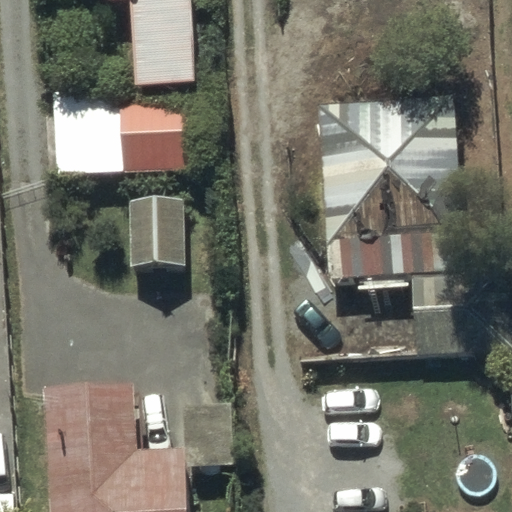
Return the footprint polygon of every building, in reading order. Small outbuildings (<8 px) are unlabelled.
[(190,0),(105,0),(106,14),(129,13),(132,98),(194,95),(190,0)] [(372,114),(320,116),(329,288),(411,284),(415,361),(509,356),(505,275),(462,277),(452,72),(370,76),(372,114)] [(57,182),(204,180),(203,111),(121,112),(121,99),(55,100),(57,182)] [(184,209),(130,209),(130,276),(184,277),(184,209)] [(137,403),(43,410),(50,511),(187,511),(185,478),(233,474),(229,414),(221,414),(221,408),(199,410),(199,415),(183,416),(187,467),(142,471),(137,403)]
